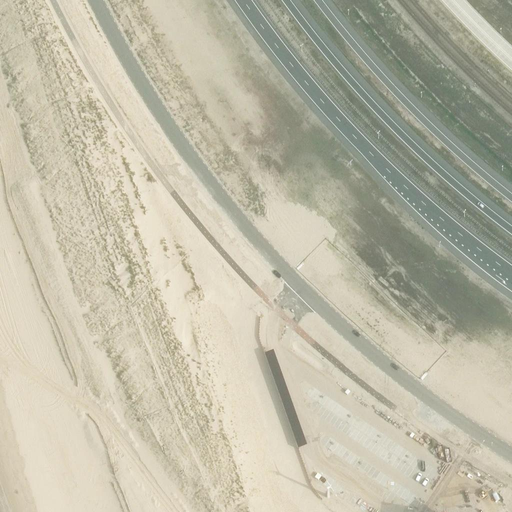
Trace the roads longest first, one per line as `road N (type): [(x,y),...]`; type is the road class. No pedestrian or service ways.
road 1 (unclassified): [(96,0),(187,158),(295,285),(387,371),(511,457)]
road 2 (trunk): [(240,0),(342,125),(511,274)]
road 3 (secondary): [(511,230),(390,124),(284,0)]
road 4 (secondary): [(511,197),(423,121),(317,0)]
